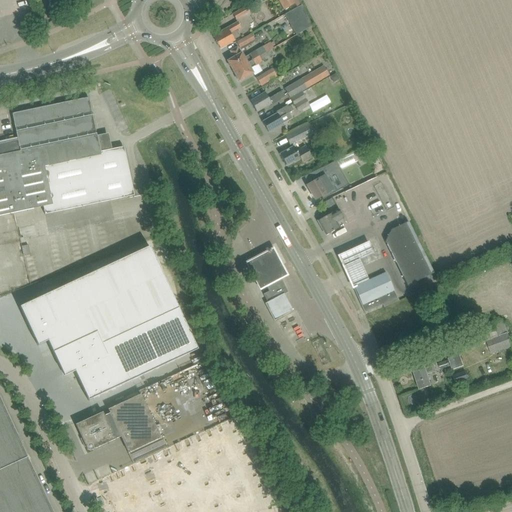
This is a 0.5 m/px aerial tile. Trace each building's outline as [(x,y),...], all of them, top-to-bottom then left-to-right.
[(279,0),(285,10),(295,4),(297,8),(302,5),(298,0),(279,0)] [(237,20),(251,12),(247,6),(233,14),(237,20)] [(312,26),(302,6),(285,15),(296,36),(312,26)] [(214,38),(220,49),(240,38),(236,30),(241,28),(238,22),(221,31),(222,33),(214,38)] [(241,50),(256,42),(252,34),(237,43),(241,50)] [(233,72),(259,57),(271,49),(273,48),(270,43),(244,58),(242,53),(241,54),(237,47),(230,51),(234,57),(227,61),(233,72)] [(233,72),(239,82),(253,74),(251,69),(258,65),(275,55),(271,49),(259,57),(233,72)] [(251,69),(253,74),(255,76),(262,72),(258,65),(251,69)] [(285,89),(290,99),(302,92),(330,76),(324,66),(285,89)] [(261,86),(277,77),(272,69),(257,78),(261,86)] [(275,87),(268,90),(271,96),(278,93),(275,87)] [(280,99),(285,97),(282,91),(269,99),(266,93),(251,102),(257,112),(271,104),(272,105),(281,100),(280,99)] [(302,92),(290,99),(298,112),(310,105),(302,92)] [(47,212),(138,196),(129,146),(115,149),(113,134),(105,135),(108,150),(103,151),(94,97),(15,111),(20,138),(0,141),(0,215),(46,207),(47,212)] [(271,117),(263,122),(268,132),(277,127),(283,124),(280,118),(289,113),(291,112),(293,110),(291,106),(288,107),(287,105),(276,112),(277,114),(271,117)] [(292,119),(289,113),(280,118),(283,124),(292,119)] [(309,125),(288,136),(292,143),(313,133),(309,125)] [(311,157),(305,146),(296,151),(294,147),(280,154),(286,166),(294,162),(295,162),(300,159),(302,162),(311,157)] [(343,168),(356,163),(352,155),(340,160),(343,168)] [(309,185),(307,186),(315,200),(321,196),(323,200),(324,199),(345,187),(336,172),(341,169),(336,161),(308,174),(313,182),(309,185)] [(83,224),(107,221),(104,205),(76,209),(77,220),(82,220),(83,224)] [(344,218),(339,209),(332,213),(318,221),(326,236),(340,228),(337,222),(344,218)] [(407,286),(434,273),(408,222),(391,230),(385,241),(407,286)] [(369,244),(337,258),(352,292),(369,284),(360,262),(374,256),(369,244)] [(150,246),(20,307),(34,338),(38,346),(46,342),(48,341),(54,353),(59,365),(69,360),(75,372),(85,392),(85,393),(88,401),(93,399),(198,350),(150,246)] [(274,250),(245,265),(260,293),(288,278),(274,250)] [(384,307),(399,301),(386,273),(353,287),(365,313),(383,305),(384,307)] [(274,321),(293,311),(284,294),(288,292),(279,277),(265,284),(269,292),(264,295),(268,302),(265,304),(274,321)] [(511,345),(503,320),(481,327),(491,354),(511,345)] [(460,354),(448,358),(452,370),(463,366),(460,354)] [(420,390),(431,386),(428,375),(436,372),(432,358),(418,362),(420,369),(414,371),(420,390)] [(75,372),(69,360),(59,365),(64,376),(75,372)] [(441,369),(450,366),(448,360),(439,364),(441,369)] [(456,384),(468,379),(466,372),(453,376),(456,384)] [(161,438),(141,394),(108,410),(110,413),(104,416),(103,412),(76,425),(82,438),(81,441),(84,446),(86,447),(87,450),(91,451),(115,439),(114,436),(119,433),(128,453),(137,449),(161,438)] [(0,511),(52,511),(0,398),(0,511)] [(272,511),(230,420),(99,480),(113,511),(272,511)]
